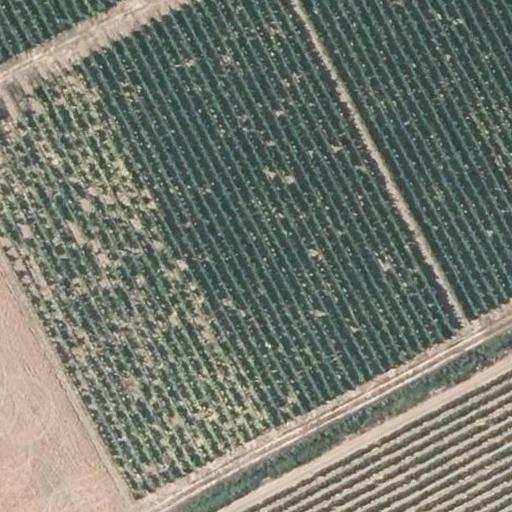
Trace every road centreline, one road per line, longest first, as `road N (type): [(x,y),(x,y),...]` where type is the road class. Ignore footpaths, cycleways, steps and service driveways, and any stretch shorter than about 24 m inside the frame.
road 1 (track): [(135,511),(511,312)]
road 2 (track): [(220,511),(511,356)]
road 3 (track): [(0,76),(143,0)]
